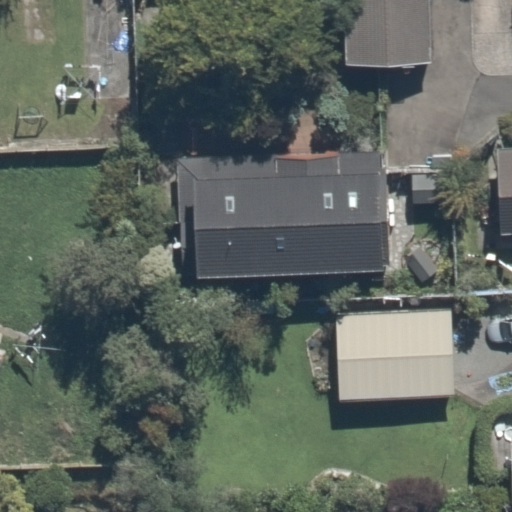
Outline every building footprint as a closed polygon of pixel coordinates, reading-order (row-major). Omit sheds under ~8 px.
[(422,0),(327,0),(328,37),(423,36),(422,0)] [(511,113),(476,114),(478,223),(511,222),(511,113)] [(374,141),(170,150),(175,269),(380,260),(374,141)] [(439,284),(318,295),(327,398),(449,387),(439,284)] [(511,386),(495,387),(495,466),(511,465),(511,386)]
